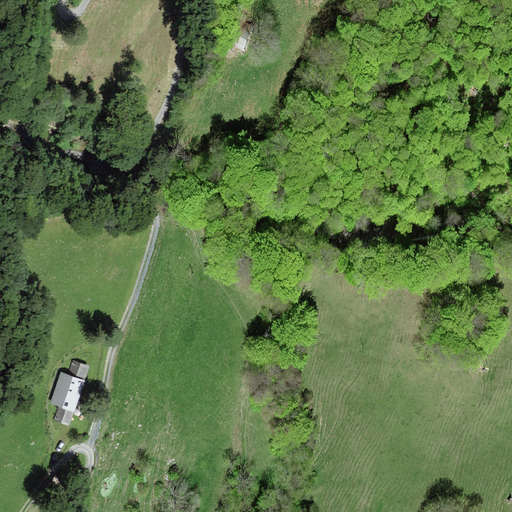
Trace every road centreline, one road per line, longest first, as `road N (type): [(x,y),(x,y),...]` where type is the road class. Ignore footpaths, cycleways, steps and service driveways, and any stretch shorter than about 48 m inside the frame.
road 1 (track): [(89,448),(155,224),(138,188)]
road 2 (track): [(138,188),(131,164),(171,95),(190,0)]
